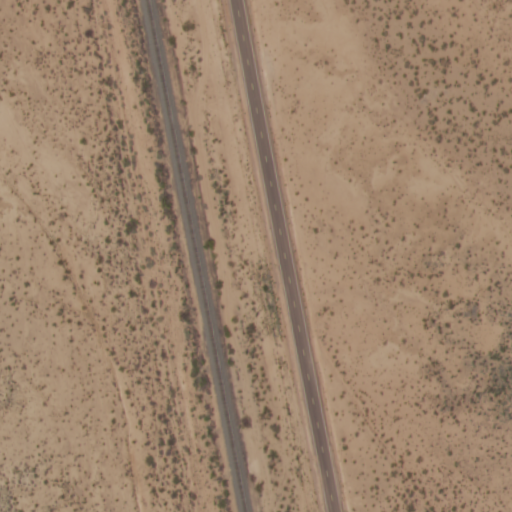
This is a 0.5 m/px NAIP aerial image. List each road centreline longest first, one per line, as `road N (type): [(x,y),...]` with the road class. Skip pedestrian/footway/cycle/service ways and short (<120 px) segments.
road 1 (tertiary): [(331,511),(232,0)]
road 2 (track): [(118,511),(55,352),(0,289)]
